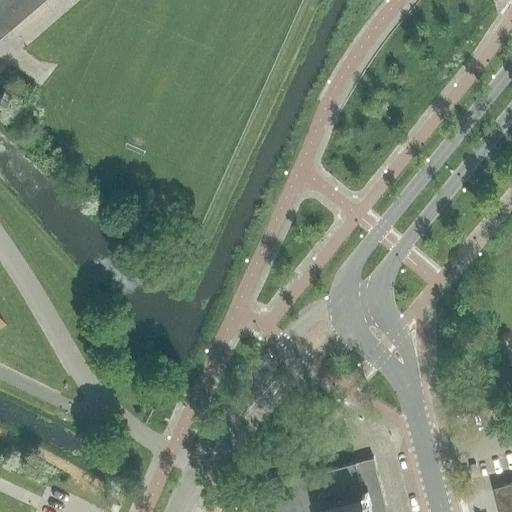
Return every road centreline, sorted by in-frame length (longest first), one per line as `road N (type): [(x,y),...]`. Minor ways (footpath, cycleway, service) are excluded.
road 1 (tertiary): [(511,65),(357,258),(344,305)]
road 2 (tertiary): [(377,298),(399,251),(511,113)]
road 3 (tertiary): [(344,305),(305,317),(216,444)]
road 4 (tertiary): [(216,444),(352,327)]
